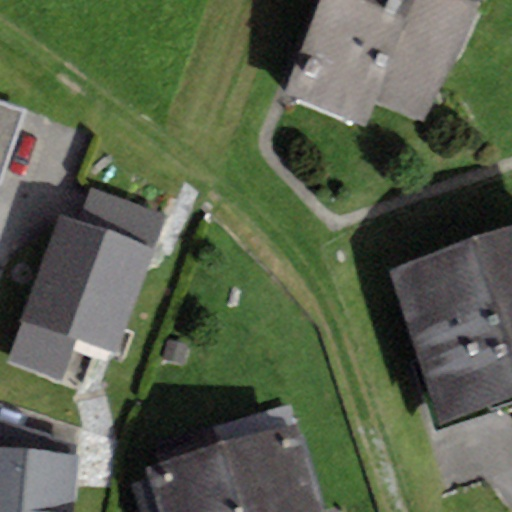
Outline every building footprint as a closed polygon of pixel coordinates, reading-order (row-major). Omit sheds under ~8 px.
[(321,0),(280,97),(362,131),(374,103),(421,123),(472,0),(321,0)] [(0,183),(2,177),(25,113),(0,103),(0,183)] [(77,225),(153,251),(166,214),(90,188),(77,225)] [(118,354),(153,251),(77,225),(57,218),(22,321),(78,340),(118,354)] [(443,429),(511,405),(511,228),(389,271),(443,429)] [(78,340),(22,321),(7,363),(63,383),(78,340)] [(79,446),(0,420),(0,449),(77,456),(79,446)] [(322,511),(296,426),(222,448),(241,511),(322,511)] [(241,511),(222,448),(145,471),(157,511),(241,511)] [(72,511),(77,456),(0,449),(0,511),(72,511)]
